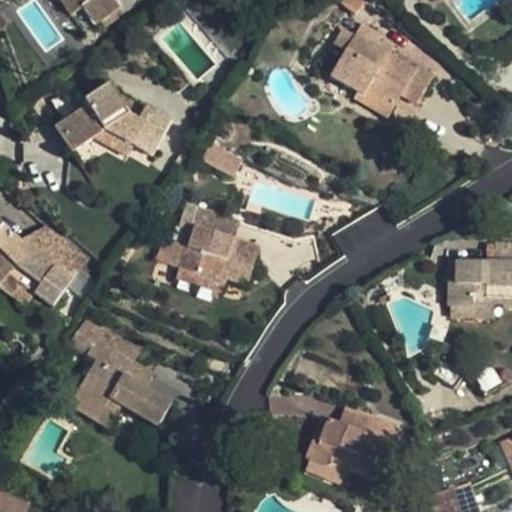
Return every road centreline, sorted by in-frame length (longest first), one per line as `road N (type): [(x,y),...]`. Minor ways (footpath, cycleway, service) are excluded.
road 1 (residential): [(232,511),(231,466),(321,316),(511,189)]
road 2 (unknown): [(0,110),(6,131),(155,24)]
